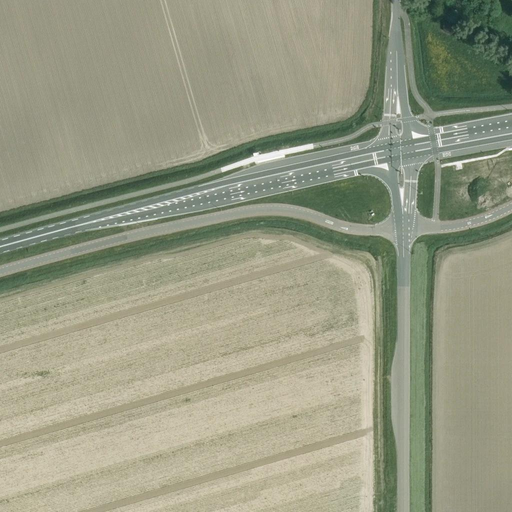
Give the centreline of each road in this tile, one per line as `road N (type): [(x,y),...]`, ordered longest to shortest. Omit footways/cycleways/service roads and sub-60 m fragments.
road 1 (unclassified): [(0,271),(260,209),(342,228),(402,231)]
road 2 (primary): [(392,153),(0,247)]
road 3 (unclassified): [(403,511),(402,231)]
